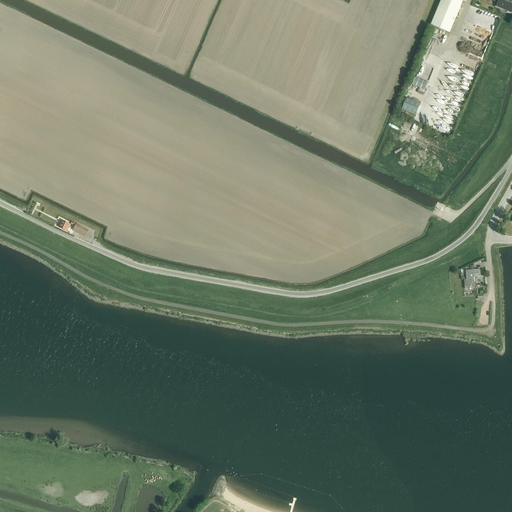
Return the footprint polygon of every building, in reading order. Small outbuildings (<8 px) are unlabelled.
[(441,0),(431,26),(450,34),(463,0),(441,0)] [(499,0),(497,7),(511,13),(511,11),(511,4),(501,0),(499,0)] [(430,83),(416,77),(413,85),(427,91),(430,83)] [(419,105),(405,99),(401,109),(415,115),(419,105)] [(70,225),(63,222),(59,228),(66,231),(67,228),(68,229),(70,225)] [(88,231),(79,226),(80,224),(77,223),(77,224),(74,223),(73,224),(71,223),(71,224),(75,227),(73,231),(85,237),(88,231)] [(473,276),(475,276),(475,275),(480,274),(480,270),(466,271),(467,280),(465,281),(466,289),(469,289),(470,290),(471,290),(471,289),(475,288),(474,282),(475,282),(474,278),(473,278),(473,276)]
